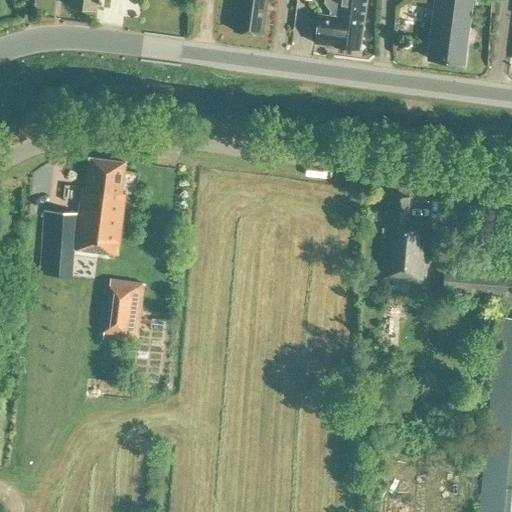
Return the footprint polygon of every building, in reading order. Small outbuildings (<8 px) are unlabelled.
[(70,0),(69,7),(96,10),(97,0),(70,0)] [(236,0),(233,30),(262,35),(266,0),(236,0)] [(318,13),(317,20),(314,43),(332,46),(359,50),(366,0),(324,0),(324,3),(330,11),(330,15),(318,13)] [(436,0),(429,58),(455,62),(457,40),(463,41),(468,0),(436,0)] [(76,249),(116,254),(124,195),(120,195),(124,163),(89,159),(86,180),(82,180),(77,213),(44,211),(41,257),(37,257),(31,328),(32,328),(28,376),(69,379),(73,331),(74,331),(79,260),(76,260),(76,249)] [(384,201),(377,280),(393,282),(394,281),(407,282),(409,284),(424,286),(430,222),(407,221),(409,197),(391,196),(391,202),(384,201)] [(441,296),(511,301),(511,269),(444,263),(441,296)] [(103,337),(136,342),(144,284),(111,279),(103,337)] [(511,511),(511,318),(498,317),(478,511),(511,511)]
